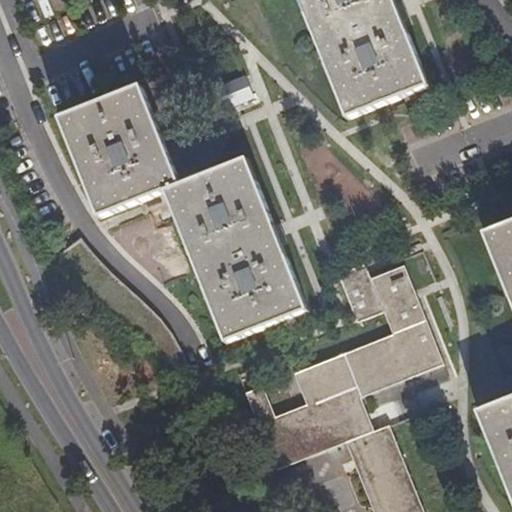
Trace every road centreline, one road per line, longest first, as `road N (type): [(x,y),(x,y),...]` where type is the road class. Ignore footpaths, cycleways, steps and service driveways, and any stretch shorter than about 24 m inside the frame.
road 1 (secondary): [(136,511),(61,387),(0,250)]
road 2 (secondary): [(0,330),(112,511)]
